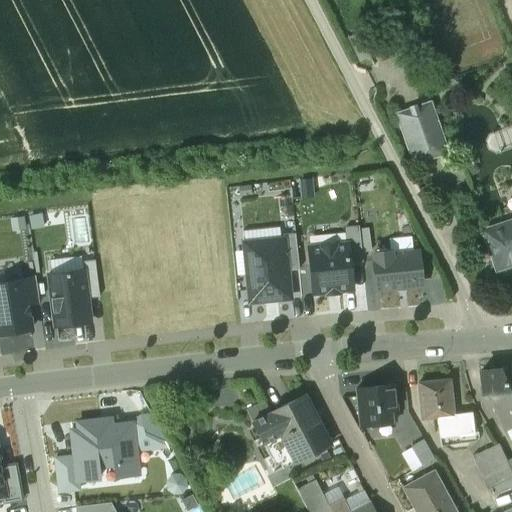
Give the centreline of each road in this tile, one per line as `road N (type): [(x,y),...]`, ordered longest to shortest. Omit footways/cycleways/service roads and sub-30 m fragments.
road 1 (track): [(490,343),(464,312),(306,0)]
road 2 (residential): [(69,380),(319,352)]
road 3 (residential): [(319,352),(511,342)]
road 4 (residential): [(319,352),(395,511)]
road 5 (residential): [(30,385),(38,488),(49,511)]
